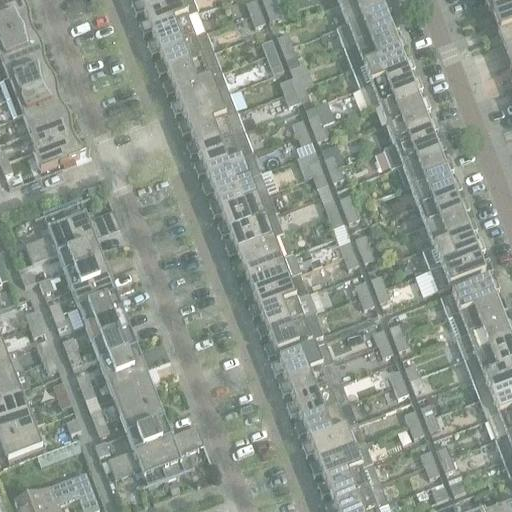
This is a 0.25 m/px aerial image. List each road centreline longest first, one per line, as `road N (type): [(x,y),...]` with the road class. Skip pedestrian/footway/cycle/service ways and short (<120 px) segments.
road 1 (residential): [(311,511),(168,141)]
road 2 (residential): [(111,163),(245,511)]
road 3 (residential): [(511,226),(424,0)]
road 4 (residential): [(47,0),(111,163)]
road 5 (residential): [(168,141),(114,0)]
